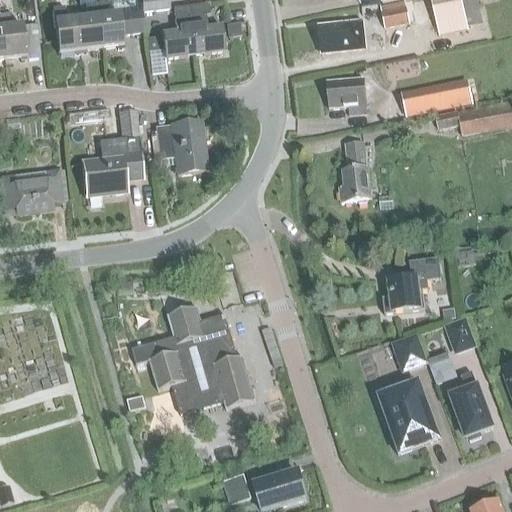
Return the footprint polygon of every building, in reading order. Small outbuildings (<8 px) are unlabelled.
[(168,13),(166,0),(139,0),(141,15),(168,13)] [(476,0),(429,0),(438,39),(466,33),(465,30),(482,27),(476,0)] [(409,27),(404,3),(379,8),(384,32),(409,27)] [(106,4),(95,5),(100,51),(116,49),(116,52),(123,52),(121,38),(143,36),(140,14),(108,18),(106,4)] [(85,21),(75,22),(79,57),(85,56),(85,53),(100,51),(95,5),(84,7),(85,21)] [(187,10),(194,59),(224,55),(221,29),(206,31),(204,18),(208,18),(207,7),(187,10)] [(73,57),(79,57),(75,22),(65,23),(63,9),(52,11),(57,56),(73,54),(73,57)] [(163,62),(194,59),(187,10),(172,12),(175,35),(160,37),(163,62)] [(9,16),(0,16),(0,36),(3,63),(18,61),(19,64),(26,63),(25,60),(38,58),(34,26),(10,29),(9,16)] [(365,52),(362,25),(318,29),(320,57),(365,52)] [(240,40),(239,26),(225,27),(227,41),(240,40)] [(160,54),(159,42),(146,43),(148,55),(160,54)] [(367,117),(364,82),(325,85),(328,112),(348,110),(348,119),(367,117)] [(466,84),(427,92),(431,113),(470,106),(466,84)] [(511,103),(456,114),(456,115),(434,119),(437,133),(459,128),(461,139),(511,129),(511,103)] [(139,150),(135,114),(117,116),(122,153),(139,150)] [(118,132),(117,119),(104,120),(105,133),(118,132)] [(206,175),(200,125),(154,130),(158,162),(174,161),(176,178),(206,175)] [(366,171),(363,146),(345,148),(348,174),(341,174),(343,191),(339,192),(340,207),(370,203),(367,171),(366,171)] [(142,182),(139,153),(121,156),(121,161),(80,165),(85,201),(127,196),(125,184),(142,182)] [(61,207),(61,205),(67,204),(63,173),(0,180),(0,184),(4,214),(14,213),(15,219),(52,215),(51,208),(61,207)] [(440,283),(437,262),(409,265),(411,283),(388,286),(390,300),(381,301),(384,318),(424,313),(422,294),(427,293),(426,284),(440,283)] [(200,325),(196,311),(166,319),(173,341),(131,353),(135,369),(148,365),(157,394),(171,390),(179,418),(223,406),(225,413),(255,404),(242,360),(236,361),(225,323),(226,323),(225,319),(222,320),(221,319),(200,325)] [(473,350),(464,324),(445,331),(455,356),(473,350)] [(274,331),(265,333),(275,369),(283,366),(274,331)] [(425,366),(415,340),(393,348),(402,374),(425,366)] [(429,364),(439,388),(460,379),(450,355),(429,364)] [(491,432),(471,376),(460,379),(466,395),(450,400),(465,442),(467,441),(469,445),(480,440),(479,437),(491,432)] [(511,376),(503,380),(511,402),(511,376)] [(427,408),(420,388),(381,402),(389,425),(385,426),(397,457),(436,443),(423,409),(427,408)] [(142,398),(126,402),(129,414),(145,410),(142,398)] [(274,511),(305,503),(297,476),(254,489),(260,511),(274,511)] [(251,502),(243,478),(222,484),(229,508),(251,502)] [(0,509),(13,506),(8,488),(0,490),(0,509)]
